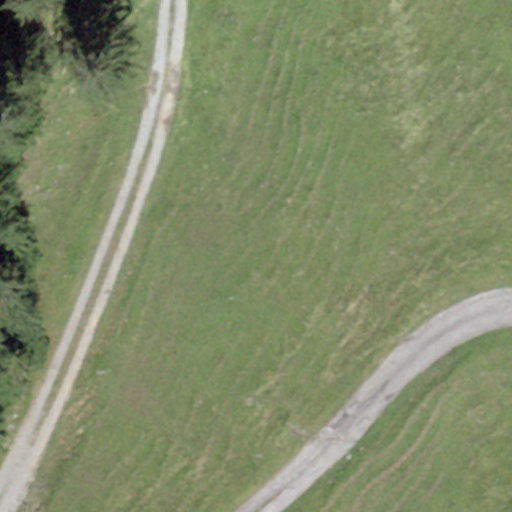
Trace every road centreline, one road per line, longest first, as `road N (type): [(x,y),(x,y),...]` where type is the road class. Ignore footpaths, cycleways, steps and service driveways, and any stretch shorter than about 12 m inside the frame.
road 1 (track): [(0,479),(35,425),(150,132),(164,0)]
road 2 (track): [(267,511),(389,377),(492,315),(511,316)]
